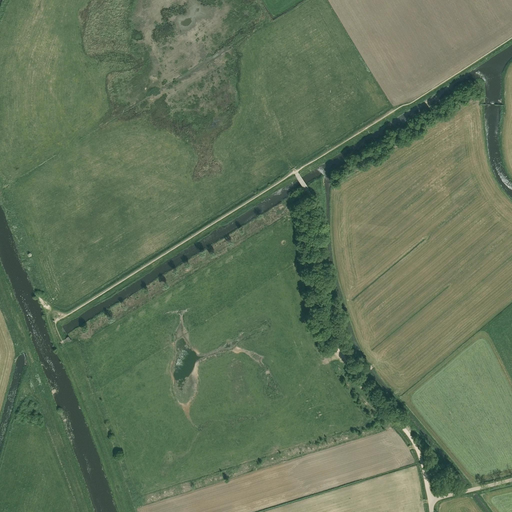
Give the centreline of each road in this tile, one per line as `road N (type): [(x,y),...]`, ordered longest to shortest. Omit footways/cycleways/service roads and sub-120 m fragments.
road 1 (track): [(294,171),(316,208),(332,318),(357,378)]
road 2 (track): [(122,511),(62,342)]
road 3 (track): [(357,378),(418,450),(430,500)]
